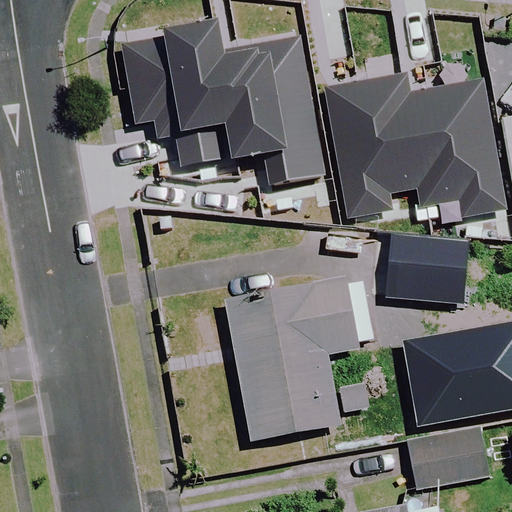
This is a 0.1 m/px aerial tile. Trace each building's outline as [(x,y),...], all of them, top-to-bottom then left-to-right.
[(387,147),(366,69),(211,110),(232,192),(285,178),(288,187),(353,169),(349,158),(387,147)] [(473,168),(449,105),(405,122),(429,185),(473,168)] [(511,123),(502,125),(511,188),(511,123)] [(370,333),(419,336),(420,312),(467,315),(468,292),(495,294),(498,246),(362,237),(359,285),(228,309),(254,446),(339,431),(326,360),(373,352),(370,333)] [(490,478),(479,433),(404,451),(415,497),(490,478)]
